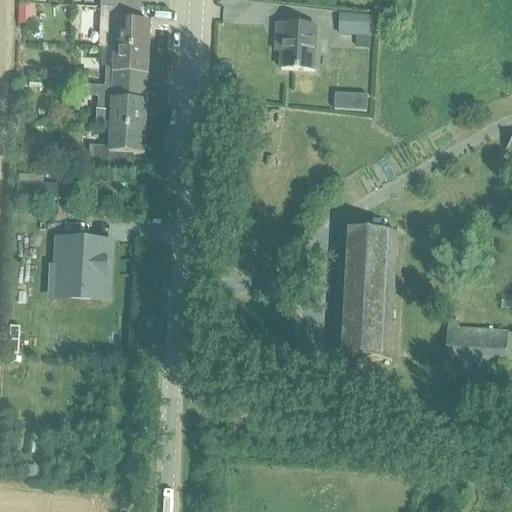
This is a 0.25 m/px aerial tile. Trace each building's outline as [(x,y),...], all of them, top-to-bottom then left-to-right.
[(101,0),(101,9),(109,10),(141,11),(141,0),(101,0)] [(116,29),(115,49),(150,51),(151,25),(141,25),(141,11),(109,10),(108,28),(116,29)] [(341,18),(340,27),(340,36),(372,38),(373,20),(341,18)] [(277,27),(276,41),(283,42),(281,71),(284,71),(282,103),(310,104),(312,73),(315,73),(317,29),(277,27)] [(106,69),(105,88),(138,90),(138,76),(148,77),(150,51),(115,49),(114,70),(106,69)] [(75,71),(74,85),(88,86),(88,71),(75,71)] [(97,128),(111,129),(146,130),(147,105),(137,104),(138,90),(105,88),(99,88),(97,128)] [(146,130),(111,129),(110,149),(90,148),(89,172),(110,173),(111,169),(134,170),(134,156),(145,156),(146,130)] [(334,359),(390,362),(397,235),(341,232),(334,359)] [(64,248),(61,295),(103,297),(106,265),(106,250),(64,248)] [(446,365),(511,369),(511,336),(459,332),(459,324),(448,323),(446,365)] [(30,375),(33,359),(22,357),(19,372),(30,375)]
